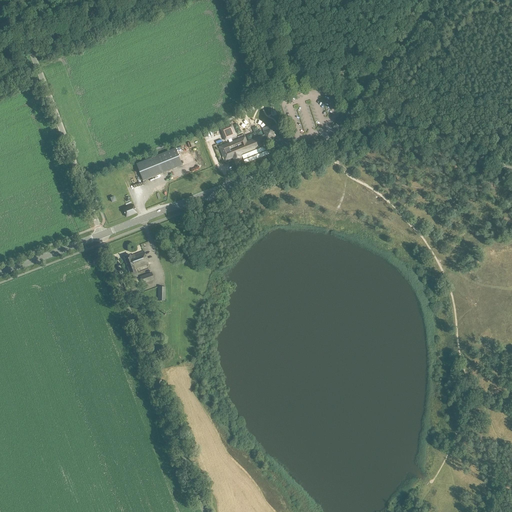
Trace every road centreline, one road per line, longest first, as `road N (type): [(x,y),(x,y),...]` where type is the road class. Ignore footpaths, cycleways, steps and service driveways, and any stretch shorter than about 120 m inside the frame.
road 1 (unclassified): [(203,511),(103,243)]
road 2 (secondary): [(100,235),(305,154),(350,110)]
road 3 (tertiary): [(97,226),(17,17)]
road 4 (unclassified): [(511,169),(350,110)]
road 5 (secondary): [(350,110),(438,0)]
